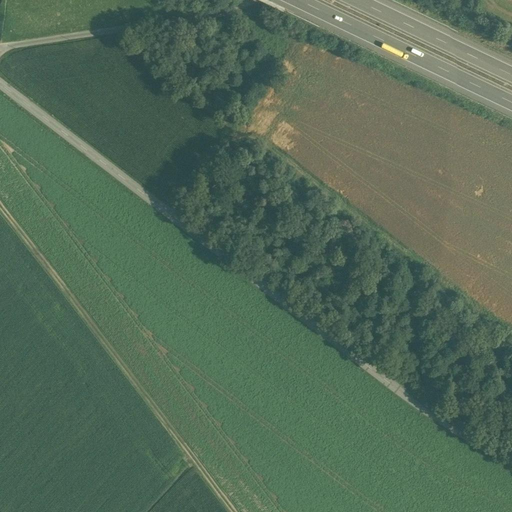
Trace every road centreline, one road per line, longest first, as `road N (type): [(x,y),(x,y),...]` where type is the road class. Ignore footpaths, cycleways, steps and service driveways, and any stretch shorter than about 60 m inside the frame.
road 1 (tertiary): [(0,84),(421,406),(511,461)]
road 2 (track): [(511,331),(247,135),(233,136),(168,212)]
road 3 (track): [(233,511),(0,205)]
road 4 (unclassified): [(1,47),(220,14),(252,0)]
road 5 (motorway): [(298,0),(511,100)]
road 6 (motorway): [(511,75),(355,0)]
road 7 (track): [(412,256),(421,406)]
